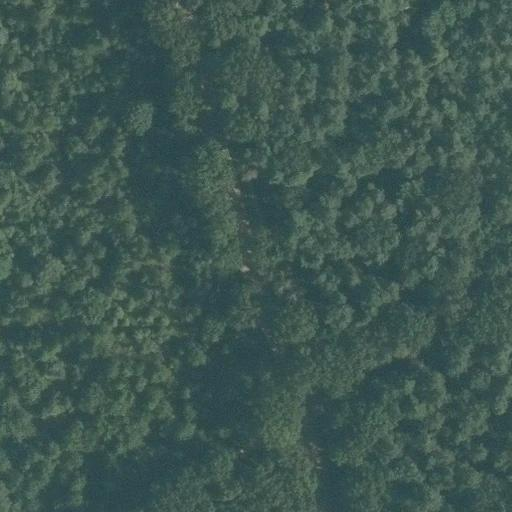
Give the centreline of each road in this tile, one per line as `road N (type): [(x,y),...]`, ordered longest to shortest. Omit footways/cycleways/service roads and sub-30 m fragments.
road 1 (track): [(336,511),(192,0)]
road 2 (track): [(164,511),(489,276)]
